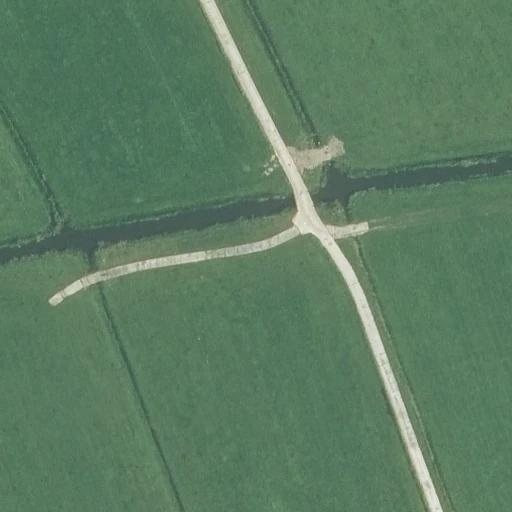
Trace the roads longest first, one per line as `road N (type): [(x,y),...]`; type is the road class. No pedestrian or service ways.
road 1 (track): [(440,511),(385,356),(342,264),(305,216),(206,0)]
road 2 (track): [(53,300),(80,283),(176,258),(253,250),(310,223)]
road 3 (track): [(511,207),(318,232)]
